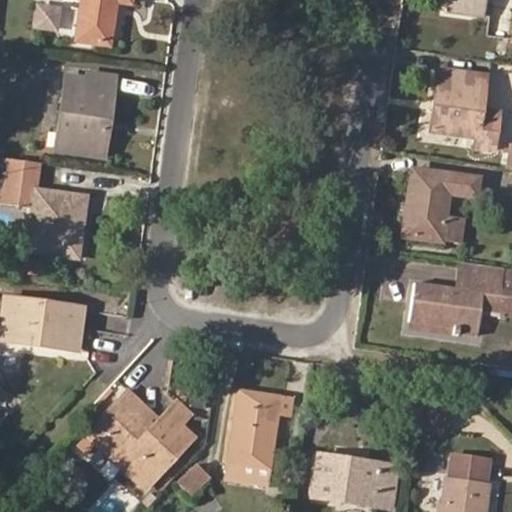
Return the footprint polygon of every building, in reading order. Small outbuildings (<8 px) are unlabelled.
[(82,0),(76,41),(109,45),(116,2),(130,4),(130,0),(82,0)] [(481,15),(483,0),(447,0),(446,10),(481,15)] [(61,29),(61,1),(37,1),(36,28),(61,29)] [(475,148),(493,150),(499,112),(481,109),(486,77),(439,69),(431,130),(477,138),(475,148)] [(107,131),(98,129),(102,97),(111,99),(114,76),(87,72),(86,79),(65,75),(55,149),(103,156),(107,131)] [(102,97),(98,129),(107,131),(111,99),(102,97)] [(86,197),(34,189),(38,161),(10,156),(3,203),(31,207),(25,250),(77,258),(86,197)] [(462,219),(446,216),(450,193),(475,197),(478,179),(413,169),(403,234),(441,240),(444,224),(461,227),(462,219)] [(441,240),(459,242),(461,227),(444,224),(441,240)] [(476,336),(481,305),(483,292),(497,294),(507,295),(511,270),(459,262),(455,289),(415,282),(410,319),(462,327),(461,333),(476,336)] [(481,305),(495,308),(497,294),(483,292),(481,305)] [(0,328),(0,340),(78,350),(84,308),(4,297),(0,328)] [(409,324),(461,333),(462,327),(410,319),(409,324)] [(292,398),(237,390),(227,464),(269,470),(279,415),(288,416),(292,398)] [(115,459),(145,487),(193,436),(181,424),(190,414),(177,402),(160,420),(154,415),(148,422),(142,416),(147,409),(128,392),(89,434),(98,443),(108,435),(123,449),(115,459)] [(418,426),(445,430),(449,404),(422,400),(418,426)] [(154,415),(147,409),(142,416),(148,422),(154,415)] [(98,443),(115,459),(123,449),(108,435),(98,443)] [(313,495),(391,507),(397,466),(364,461),(363,468),(345,465),(346,458),(319,455),(313,495)] [(485,511),(490,484),(487,484),(490,461),(454,456),(450,478),(446,477),(441,511),(485,511)] [(364,461),(346,458),(345,465),(363,468),(364,461)] [(225,478),(267,485),(269,470),(227,464),(225,478)] [(180,484),(193,495),(208,479),(196,468),(180,484)]
